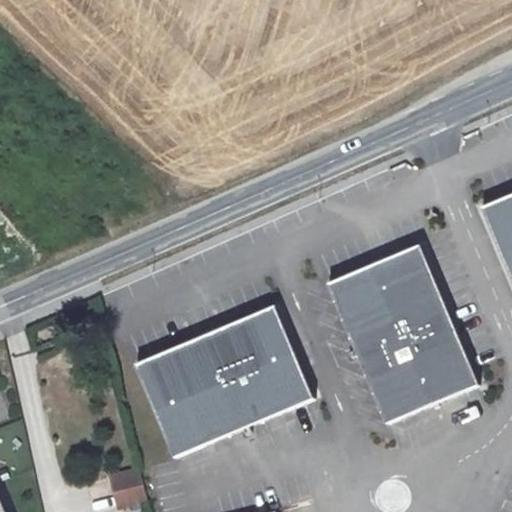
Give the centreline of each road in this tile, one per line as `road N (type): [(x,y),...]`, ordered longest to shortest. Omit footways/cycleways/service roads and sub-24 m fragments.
road 1 (tertiary): [(511,78),(0,306)]
road 2 (unknown): [(287,266),(511,167)]
road 3 (unknown): [(287,266),(354,441)]
road 4 (unknown): [(129,337),(287,266)]
